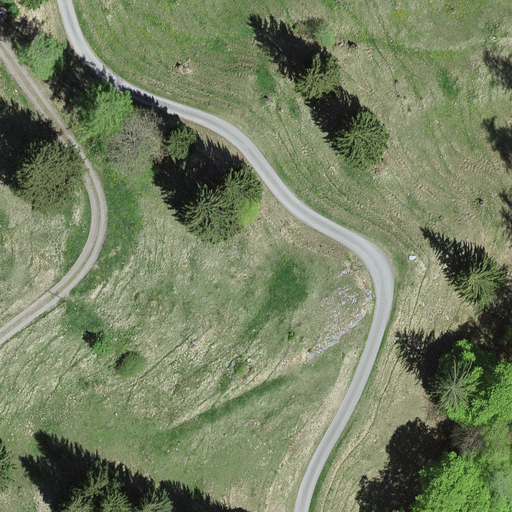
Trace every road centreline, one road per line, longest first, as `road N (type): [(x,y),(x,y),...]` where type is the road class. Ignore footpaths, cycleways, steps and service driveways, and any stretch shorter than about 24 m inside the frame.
road 1 (track): [(67,0),(82,48),(235,135),(304,213),(359,244),(378,269),(386,310),(352,399),(308,479),(303,511)]
road 2 (track): [(0,341),(89,269),(105,202),(0,40)]
